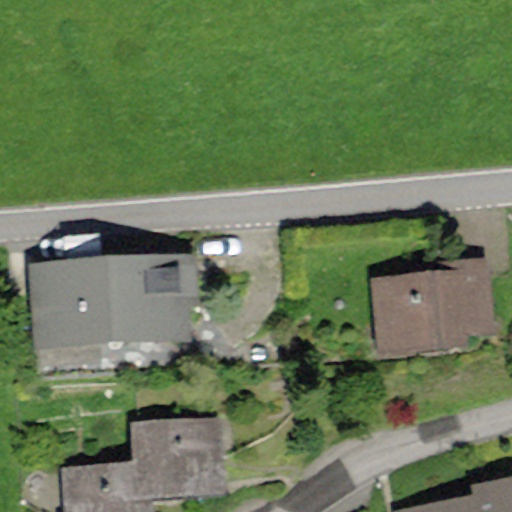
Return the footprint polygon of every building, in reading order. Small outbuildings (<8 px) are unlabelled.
[(189,264),(29,273),(34,362),(194,353),(189,264)] [(457,267),(459,279),(465,345),(502,341),(494,264),(457,267)] [(459,279),(374,287),(381,364),(467,356),(465,345),(459,279)] [(144,467),(145,509),(224,507),(222,427),(143,429),(144,467)] [(144,467),(60,469),(61,511),(145,511),(145,509),(144,467)] [(474,506),(445,511),(511,511),(511,486),(471,494),(474,506)]
